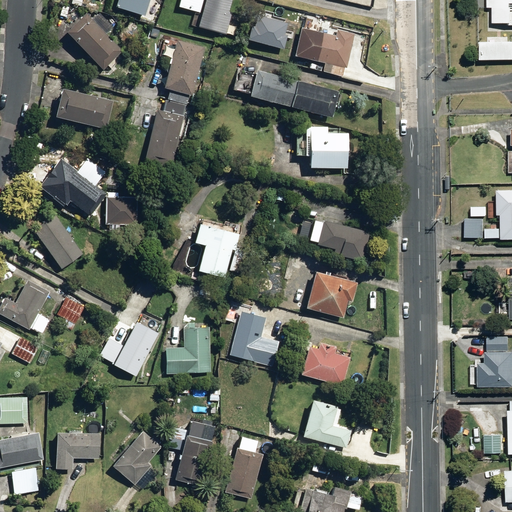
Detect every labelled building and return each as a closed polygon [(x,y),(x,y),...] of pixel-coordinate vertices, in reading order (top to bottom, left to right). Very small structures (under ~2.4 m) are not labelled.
[(119,0),(117,7),(146,16),(150,0),(119,0)] [(181,0),(180,6),(200,13),(204,0),(181,0)] [(207,0),(200,28),(227,35),(233,14),(229,12),(232,0),(207,0)] [(511,0),(484,0),(484,8),(484,10),(489,10),(490,26),(511,25),(511,0)] [(68,33),(104,70),(113,61),(116,64),(123,57),(120,55),(123,52),(100,28),(107,20),(100,13),(93,20),(87,15),(68,33)] [(324,72),(344,76),(345,68),(348,68),(355,35),(338,31),(337,35),(302,28),(296,57),(326,63),(324,72)] [(168,99),(187,105),(190,95),(193,96),(206,49),(178,41),(165,89),(171,90),(168,99)] [(477,44),(478,63),(511,61),(511,43),(479,44),(477,44)] [(251,97),(292,107),(298,81),(258,70),(251,97)] [(298,81),(292,107),(333,118),(340,92),(298,81)] [(58,119),(106,129),(113,100),(64,89),(58,119)] [(190,118),(193,106),(166,100),(164,112),(158,111),(146,162),(172,168),(179,139),(186,141),(191,118),(190,118)] [(311,168),(348,168),(348,133),(329,133),(329,127),(306,127),(306,131),(297,131),(297,155),(312,156),(311,168)] [(68,197),(90,213),(106,191),(92,181),(98,172),(89,166),(83,174),(69,164),(52,187),(46,195),(61,206),(68,197)] [(503,212),(504,237),(511,236),(511,188),(499,189),(500,212),(503,212)] [(138,196),(106,194),(105,222),(137,223),(138,196)] [(35,231),(62,269),(83,254),(56,216),(35,231)] [(466,235),(484,236),(485,217),(467,216),(466,235)] [(340,256),(364,262),(371,232),(325,221),(319,246),(335,250),(335,253),(341,255),(340,256)] [(200,272),(225,278),(232,250),(236,251),(231,271),(243,274),(249,251),(237,248),(240,235),(200,225),(196,243),(206,246),(200,272)] [(308,309),(344,318),(349,300),(353,302),(358,283),(316,273),(308,309)] [(31,328),(42,334),(50,320),(38,314),(50,292),(28,280),(15,304),(5,299),(0,308),(0,314),(29,330),(31,328)] [(60,323),(72,330),(85,307),(67,297),(58,315),(63,317),(60,323)] [(230,355),(273,366),(279,341),(262,337),(267,318),(241,312),(230,355)] [(115,365),(137,376),(158,334),(138,323),(125,347),(109,339),(100,356),(115,364),(115,365)] [(167,349),(168,373),(210,372),(210,327),(202,327),(198,323),(190,324),(186,328),(185,328),(185,349),(167,349)] [(480,360),(480,385),(511,384),(511,349),(510,349),(510,335),(489,335),(489,349),(488,349),(488,360),(480,360)] [(13,354),(31,363),(39,346),(21,337),(13,354)] [(302,375),(343,386),(351,358),(335,353),(336,348),(321,344),(319,349),(311,347),(313,343),(301,340),(296,358),(306,361),(302,375)] [(39,361),(45,364),(51,352),(44,349),(39,361)] [(277,395),(295,400),(299,386),(281,381),(277,395)] [(0,397),(0,423),(28,423),(28,397),(0,397)] [(305,437),(347,448),(351,431),(336,427),(341,409),(329,405),(314,402),(311,411),(302,409),(300,417),(309,420),(305,437)] [(177,475),(203,482),(213,442),(212,442),(216,427),(193,421),(189,437),(187,436),(183,455),(180,454),(179,459),(181,460),(177,475)] [(116,438),(122,443),(128,435),(123,430),(116,438)] [(114,467),(135,485),(151,468),(147,464),(162,447),(143,432),(114,467)] [(0,440),(0,468),(44,460),(38,433),(0,440)] [(57,470),(73,470),(73,458),(100,459),(101,434),(58,434),(57,470)] [(169,448),(182,450),(184,443),(185,443),(186,437),(171,434),(169,448)] [(501,434),(482,434),(482,454),(500,454),(501,434)] [(226,492),(252,499),(263,455),(238,449),(226,492)] [(13,473),(17,494),(39,490),(36,468),(13,473)] [(177,487),(163,487),(163,510),(178,509),(177,487)] [(343,511),(344,509),(347,510),(348,508),(359,510),(363,497),(351,494),(352,492),(333,487),(332,493),(316,489),(316,492),(306,489),(300,511),(343,511)]
